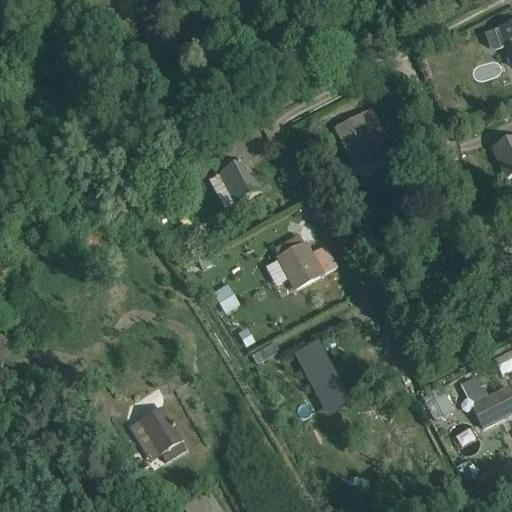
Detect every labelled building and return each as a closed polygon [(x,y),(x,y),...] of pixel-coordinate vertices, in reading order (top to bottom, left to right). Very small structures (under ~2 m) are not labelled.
[(505,51),(511,71),(511,70),(511,28),(499,32),(505,51)] [(495,54),(505,51),(499,32),(484,37),(488,50),(495,54)] [(353,161),(377,147),(379,146),(363,118),(336,132),(353,161)] [(511,141),(490,152),(505,183),(511,179),(511,141)] [(209,158),(221,179),(244,166),(234,146),(209,158)] [(377,147),(353,161),(357,168),(381,154),(377,147)] [(224,212),(234,207),(236,211),(264,195),(246,165),(244,166),(221,179),(210,186),(224,212)] [(180,257),(197,247),(185,226),(168,235),(180,257)] [(274,251),(281,264),(306,249),(300,237),(274,251)] [(278,265),(294,296),(326,277),(313,256),(308,248),(306,249),(281,264),(278,265)] [(326,249),(313,256),(326,277),(337,270),(326,249)] [(278,266),(266,272),(276,289),(287,283),(278,266)] [(393,294),(384,278),(376,282),(384,298),(393,294)] [(227,289),(213,298),(225,316),(239,307),(227,289)] [(249,326),(237,334),(246,349),(258,342),(249,326)] [(251,359),(258,370),(280,357),(274,346),(251,359)] [(511,352),(494,362),(503,379),(511,373),(511,352)] [(279,366),(266,373),(271,383),(285,375),(279,366)] [(280,389),(292,412),(311,402),(299,379),(280,389)] [(478,379),(461,388),(483,432),(511,416),(511,399),(508,391),(490,401),(478,379)] [(452,414),(440,390),(431,395),(443,419),(452,414)] [(431,396),(422,401),(434,423),(443,419),(431,396)] [(161,460),(166,467),(186,455),(182,447),(184,446),(163,412),(138,427),(130,433),(150,467),(159,461),(161,460)] [(453,438),(459,451),(482,439),(476,426),(453,438)] [(220,511),(210,495),(181,511),(220,511)]
